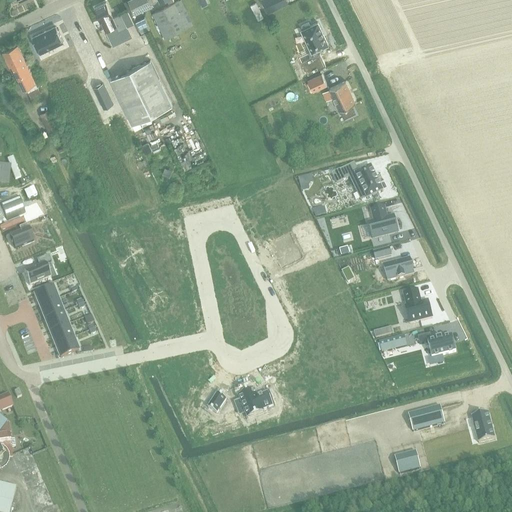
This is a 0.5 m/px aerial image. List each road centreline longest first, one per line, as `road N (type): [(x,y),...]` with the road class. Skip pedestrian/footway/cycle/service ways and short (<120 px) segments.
road 1 (unclassified): [(458,271),(329,0)]
road 2 (residential): [(217,342),(223,359),(238,364),(273,348),(278,325),(237,227),(213,221),(197,240)]
road 3 (residential): [(0,340),(13,370),(28,379),(217,342)]
road 4 (unclassified): [(511,384),(458,271)]
